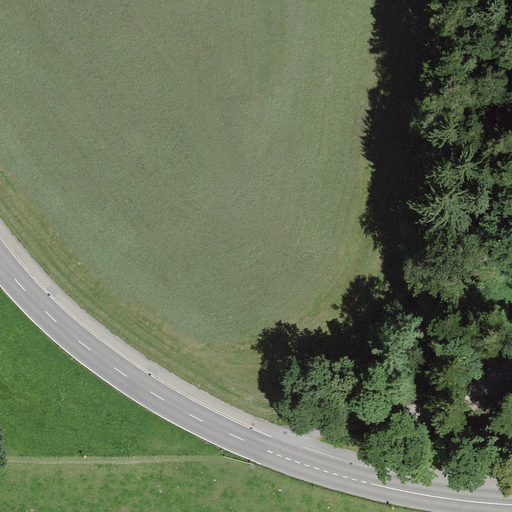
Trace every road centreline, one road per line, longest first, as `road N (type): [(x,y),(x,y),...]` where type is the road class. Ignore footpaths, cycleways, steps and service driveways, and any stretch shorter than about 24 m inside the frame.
road 1 (tertiary): [(0,259),(71,337),(220,431),(342,477),(511,505)]
road 2 (track): [(511,389),(289,435),(280,457)]
